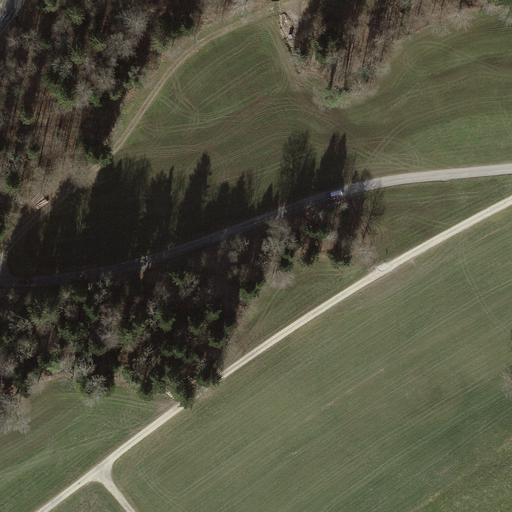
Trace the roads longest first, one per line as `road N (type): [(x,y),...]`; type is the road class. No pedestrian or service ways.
road 1 (track): [(511,201),(308,318),(42,511)]
road 2 (tertiary): [(0,282),(80,278),(155,259),(341,191),(511,168)]
road 3 (track): [(0,267),(30,222),(116,147),(202,40),(315,2)]
